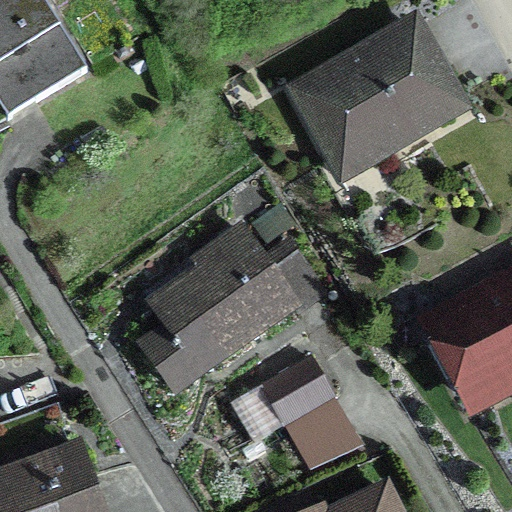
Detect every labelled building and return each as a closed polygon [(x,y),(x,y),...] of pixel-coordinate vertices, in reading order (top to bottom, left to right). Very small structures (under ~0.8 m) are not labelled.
[(0,0),(0,113),(5,122),(80,75),(34,0),(0,0)] [(373,160),(456,114),(410,32),(295,96),(334,166),(367,148),(373,160)] [(291,314),(316,297),(284,252),(260,269),(236,235),(197,262),(204,271),(149,310),(166,334),(141,352),(171,395),(290,313),(291,314)] [(511,284),(427,330),(470,409),(511,386),(511,284)] [(308,367),(263,393),(310,476),(355,450),(308,367)] [(0,511),(95,511),(75,457),(0,484),(0,511)] [(385,511),(379,497),(348,511),(385,511)]
